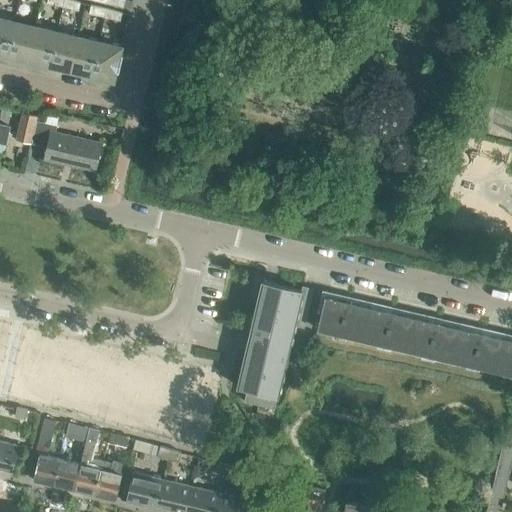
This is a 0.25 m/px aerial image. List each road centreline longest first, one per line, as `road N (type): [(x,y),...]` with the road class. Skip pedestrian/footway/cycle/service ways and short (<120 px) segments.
road 1 (residential): [(511,301),(203,230)]
road 2 (residential): [(0,72),(132,102),(158,0)]
road 3 (residential): [(203,230),(0,186)]
road 4 (residential): [(0,292),(177,334)]
